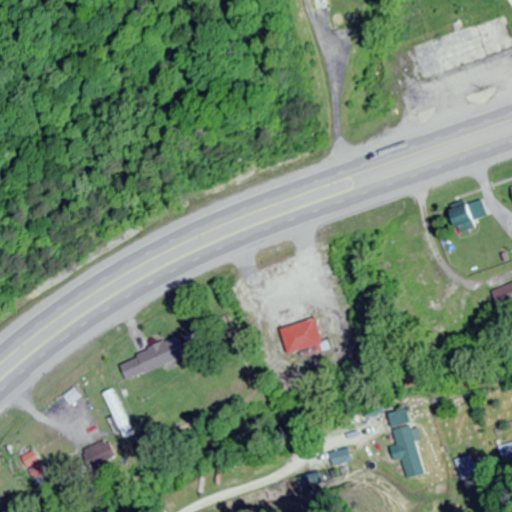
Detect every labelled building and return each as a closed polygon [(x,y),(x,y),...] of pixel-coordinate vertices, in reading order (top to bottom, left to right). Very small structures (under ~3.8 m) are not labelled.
[(511,55),(511,38),(506,16),(464,28),(462,22),(451,25),(453,34),(410,46),(420,81),(511,55)] [(474,221),(488,217),(483,201),(450,210),(457,234),(476,228),(474,221)] [(324,346),(317,320),(281,330),(288,355),(324,346)] [(118,362),(126,381),(187,356),(179,337),(118,362)] [(133,436),(113,389),(103,393),(123,440),(133,436)] [(391,431),(398,460),(400,460),(405,479),(423,475),(415,441),(420,440),(417,425),(391,431)] [(511,443),(502,443),(502,460),(511,460),(511,443)] [(39,473),(36,468),(40,465),(33,452),(24,457),(33,476),(39,473)]
